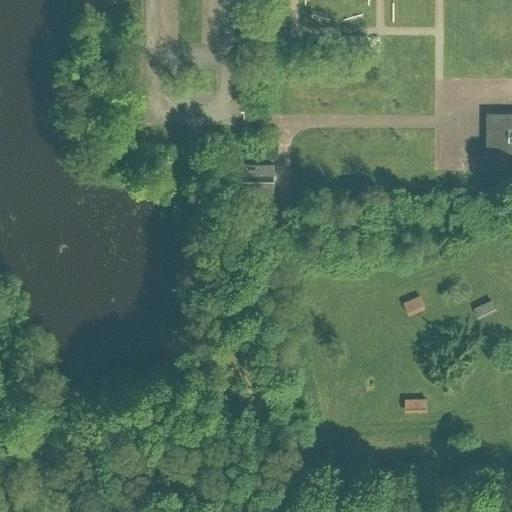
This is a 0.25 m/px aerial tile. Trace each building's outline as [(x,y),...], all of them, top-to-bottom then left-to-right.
[(511,114),(484,114),(485,160),(511,160),(511,114)] [(244,165),(238,165),(238,197),(274,197),(274,165),(244,165)] [(421,295),(402,304),(407,315),(426,306),(421,295)] [(491,301),(472,310),(477,321),(496,312),(491,301)] [(423,398),(402,399),(403,411),(424,410),(423,398)]
